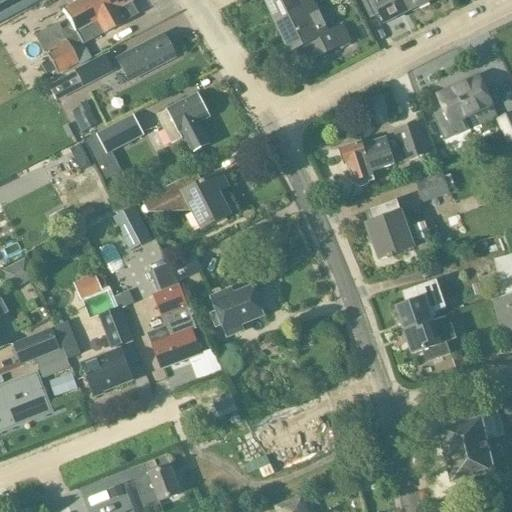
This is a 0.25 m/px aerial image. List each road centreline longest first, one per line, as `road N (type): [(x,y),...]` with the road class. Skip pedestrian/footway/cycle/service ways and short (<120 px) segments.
road 1 (residential): [(417,511),(354,296),(269,123)]
road 2 (residential): [(511,1),(269,123)]
road 3 (residential): [(0,476),(195,399)]
road 4 (residential): [(269,123),(192,0)]
